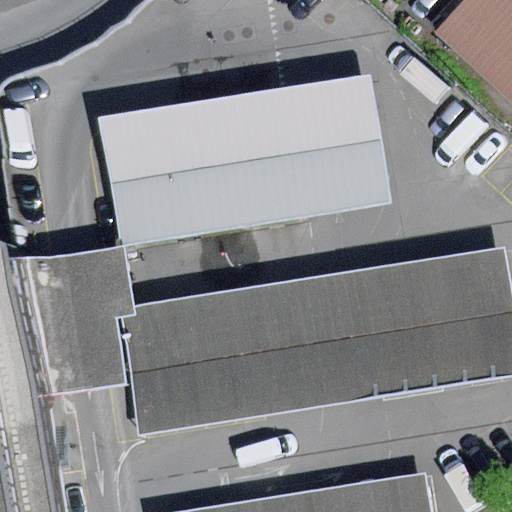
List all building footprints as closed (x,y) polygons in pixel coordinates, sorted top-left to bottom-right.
[(511,0),(463,0),(435,31),(511,102),(511,0)] [(367,79),(101,121),(120,243),(387,202),(367,79)] [(0,511),(52,511),(32,397),(8,265),(6,252),(2,244),(0,244),(0,511)] [(8,265),(32,397),(125,385),(113,308),(134,306),(125,249),(8,265)] [(511,339),(497,250),(124,312),(145,435),(511,374),(511,339)] [(433,511),(427,473),(192,511),(433,511)]
